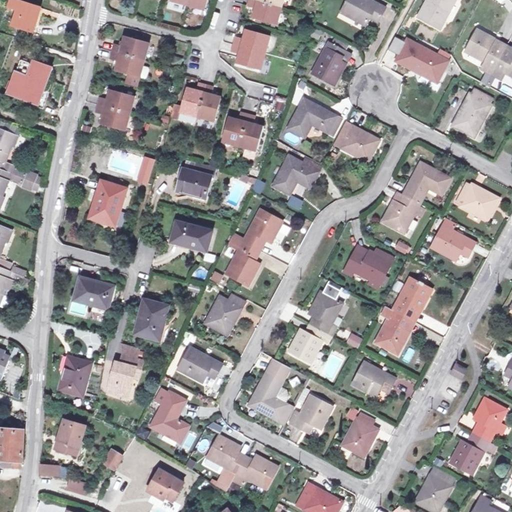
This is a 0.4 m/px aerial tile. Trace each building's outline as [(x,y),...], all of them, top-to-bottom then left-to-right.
[(256,14),(279,22),(284,0),(250,0),(259,3),(256,14)] [(370,4),(379,9),(383,1),(380,0),(341,0),(339,5),(363,18),(367,11),(370,4)] [(454,0),(426,0),(419,12),(441,24),(454,0)] [(26,31),(31,32),(35,21),(29,19),(32,9),(9,2),(6,13),(16,16),(11,30),(26,34),(26,31)] [(376,16),(379,9),(370,4),(367,11),(376,16)] [(238,60),(260,66),(269,33),(247,27),(244,37),(237,34),(232,48),(241,51),(238,60)] [(482,67),(491,73),(504,54),(494,49),(499,39),(476,27),(465,49),(486,60),(482,67)] [(427,73),(429,70),(439,76),(449,57),(417,40),(416,43),(396,32),(389,45),(400,51),(397,57),(427,73)] [(139,74),(140,75),(140,73),(143,61),(149,40),(126,34),(123,44),(115,43),(111,58),(115,59),(119,59),(118,63),(117,69),(130,72),(139,74)] [(338,52),(344,43),(329,34),(312,66),(333,77),(344,56),(338,52)] [(494,49),(504,54),(510,45),(499,39),(494,49)] [(338,52),(344,56),(350,46),(344,43),(338,52)] [(504,54),(491,73),(501,78),(505,71),(511,74),(511,52),(510,58),(504,54)] [(169,64),(178,66),(180,56),(172,54),(169,64)] [(8,94),(35,104),(48,72),(21,61),(8,94)] [(150,63),(143,61),(140,73),(147,75),(150,63)] [(139,74),(130,72),(128,81),(137,84),(139,74)] [(182,104),(174,102),(171,113),(195,121),(198,111),(213,116),(220,95),(209,92),(212,84),(198,80),(196,89),(187,87),(182,104)] [(455,124),(476,136),(494,104),(492,102),(495,97),(478,88),(475,93),(472,91),(455,124)] [(103,122),(126,128),(135,95),(112,89),(109,98),(101,96),(97,112),(105,114),(103,122)] [(308,94),(291,123),(306,131),(314,119),(334,130),(343,114),(308,94)] [(246,143),(255,146),(262,123),(251,120),(254,111),(241,108),(238,118),(229,115),(223,136),(226,137),(235,140),(246,143)] [(379,136),(346,118),(338,132),(341,133),(337,141),(368,158),(379,136)] [(0,169),(26,180),(29,171),(3,161),(9,145),(14,147),(18,137),(0,129),(0,169)] [(235,140),(226,137),(223,144),(233,147),(235,140)] [(253,152),(255,146),(246,143),(244,149),(253,152)] [(298,176),(309,182),(323,161),(305,152),(302,158),(290,151),(274,180),(289,190),(298,176)] [(182,170),(211,177),(214,166),(185,159),(182,170)] [(411,197),(422,202),(430,188),(443,195),(452,177),(423,161),(406,194),(411,197)] [(26,180),(36,184),(39,175),(39,173),(30,168),(29,171),(26,180)] [(24,186),(26,180),(0,169),(0,207),(5,195),(0,194),(7,179),(24,186)] [(211,177),(182,170),(177,190),(205,197),(211,177)] [(34,190),(36,184),(26,180),(24,186),(23,187),(34,190)] [(125,188),(102,181),(91,216),(116,224),(122,208),(119,207),(125,188)] [(463,206),(489,220),(500,199),(475,185),(473,188),(467,185),(459,200),(465,203),(463,206)] [(406,204),(411,197),(406,194),(400,191),(396,198),(406,204)] [(428,205),(422,202),(411,197),(406,204),(396,198),(384,220),(406,232),(418,209),(424,213),(428,205)] [(244,238),(260,247),(265,237),(270,239),(283,217),(262,206),(244,238)] [(175,223),(170,239),(180,242),(179,244),(205,251),(210,232),(175,223)] [(0,266),(9,270),(12,262),(0,257),(0,255),(6,238),(11,239),(15,229),(0,224),(0,266)] [(465,246),(473,249),(477,242),(447,225),(435,247),(458,260),(463,252),(465,246)] [(255,256),(260,247),(244,238),(235,233),(230,243),(238,248),(226,270),(248,281),(260,259),(255,256)] [(399,240),(394,248),(406,255),(410,247),(399,240)] [(465,246),(463,252),(470,256),(473,249),(465,246)] [(348,270),(357,273),(379,285),(392,258),(383,254),(381,259),(371,254),(358,248),(348,270)] [(381,259),(383,254),(373,249),(371,254),(381,259)] [(214,263),(216,257),(206,254),(204,260),(214,263)] [(0,304),(2,305),(6,294),(2,292),(8,277),(11,278),(13,272),(9,270),(0,266),(0,304)] [(220,282),(223,276),(215,271),(212,277),(220,282)] [(92,297),(110,301),(113,287),(95,283),(96,279),(81,276),(77,298),(91,302),(92,297)] [(2,292),(6,294),(13,297),(18,280),(11,278),(8,277),(2,292)] [(417,308),(422,311),(433,289),(411,278),(395,310),(410,318),(417,308)] [(329,284),(324,293),(337,300),(343,291),(329,284)] [(244,298),(233,292),(229,299),(220,294),(207,320),(227,331),(244,298)] [(334,336),(338,328),(332,325),(344,304),(337,300),(324,293),(322,292),(311,314),(316,316),(320,319),(316,327),(334,336)] [(170,304),(145,298),(137,330),(158,337),(161,323),(166,324),(170,304)] [(405,328),(410,318),(395,310),(384,304),(382,308),(378,315),(390,320),(378,342),(399,354),(411,331),(405,328)] [(410,318),(416,321),(422,311),(417,308),(410,318)] [(316,316),(312,324),(316,327),(320,319),(316,316)] [(411,331),(416,321),(410,318),(405,328),(411,331)] [(316,327),(312,324),(307,332),(312,335),(316,327)] [(302,329),(291,351),(312,363),(323,342),(329,345),(334,336),(316,327),(312,335),(307,332),(302,329)] [(350,333),(346,344),(358,348),(362,337),(350,333)] [(129,343),(129,356),(142,359),(145,348),(129,343)] [(0,379),(2,380),(13,353),(0,348),(0,346),(0,345),(0,379)] [(211,366),(219,370),(223,362),(191,345),(179,366),(204,379),(211,366)] [(90,360),(72,355),(69,367),(67,367),(62,387),(83,392),(90,360)] [(116,390),(137,396),(144,369),(147,369),(148,361),(142,359),(129,356),(127,364),(123,363),(116,390)] [(275,397),(279,389),(292,367),(276,358),(275,357),(251,405),(279,420),(288,404),(285,403),(275,397)] [(386,384),(392,389),(397,380),(366,364),(355,385),(378,398),(382,390),(386,384)] [(508,376),(505,382),(501,390),(511,395),(511,367),(505,364),(500,372),(508,376)] [(211,366),(204,379),(212,383),(219,370),(211,366)] [(448,377),(459,383),(465,373),(454,367),(448,377)] [(497,378),(505,382),(508,376),(500,372),(497,378)] [(390,394),(392,389),(386,384),(382,390),(390,394)] [(297,402),(304,405),(312,388),(305,385),(297,402)] [(290,395),(279,389),(275,397),(285,403),(290,395)] [(150,427),(180,442),(188,425),(175,419),(184,400),(168,392),(167,394),(162,390),(155,403),(161,406),(150,427)] [(308,422),(314,425),(321,430),(333,407),(313,396),(302,415),(296,411),(290,424),(303,431),(308,422)] [(473,429),(468,437),(484,446),(489,438),(497,442),(504,429),(496,425),(501,415),(480,404),(469,425),(473,429)] [(344,444),(363,456),(377,428),(372,426),(375,420),(361,413),(359,418),(358,417),(344,444)] [(78,439),(82,441),(86,427),(65,420),(54,451),(76,457),(79,449),(75,448),(78,439)] [(308,422),(303,431),(310,435),(314,425),(308,422)] [(0,462),(20,463),(23,431),(0,430),(0,462)] [(220,481),(230,487),(244,461),(237,457),(239,453),(242,447),(221,435),(209,457),(228,467),(220,481)] [(484,446),(468,437),(462,449),(457,446),(446,468),(466,479),(479,454),(490,460),(495,451),(484,446)] [(75,448),(79,449),(82,450),(84,442),(82,441),(78,439),(75,448)] [(102,464),(113,470),(121,457),(110,450),(102,464)] [(237,457),(244,461),(247,457),(239,453),(237,457)] [(244,461),(230,487),(230,488),(237,492),(245,477),(267,489),(279,468),(258,456),(255,461),(253,465),(244,461)] [(253,465),(255,461),(247,457),(244,461),(253,465)] [(57,466),(47,466),(46,477),(56,478),(57,466)] [(152,489),(163,494),(170,499),(180,482),(156,468),(145,490),(151,493),(152,489)] [(411,505),(424,511),(433,511),(446,490),(444,488),(447,483),(430,475),(427,479),(424,478),(411,505)] [(116,499),(124,481),(114,476),(106,494),(116,499)] [(76,481),(71,479),(68,489),(72,492),(85,495),(88,484),(76,481)] [(230,487),(220,481),(218,485),(228,491),(230,488),(230,487)] [(309,511),(335,511),(341,502),(309,485),(299,506),(309,511)] [(161,498),(163,494),(152,489),(151,493),(161,498)] [(0,506),(14,508),(16,499),(0,497),(0,506)] [(495,511),(488,508),(490,502),(482,497),(473,511),(495,511)]
